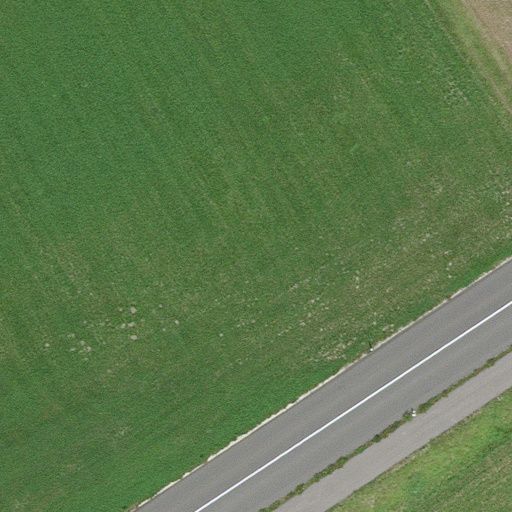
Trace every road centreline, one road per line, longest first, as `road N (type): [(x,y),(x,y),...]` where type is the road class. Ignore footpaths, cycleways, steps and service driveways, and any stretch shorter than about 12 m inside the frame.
road 1 (tertiary): [(196,511),(511,302)]
road 2 (track): [(286,511),(511,366)]
